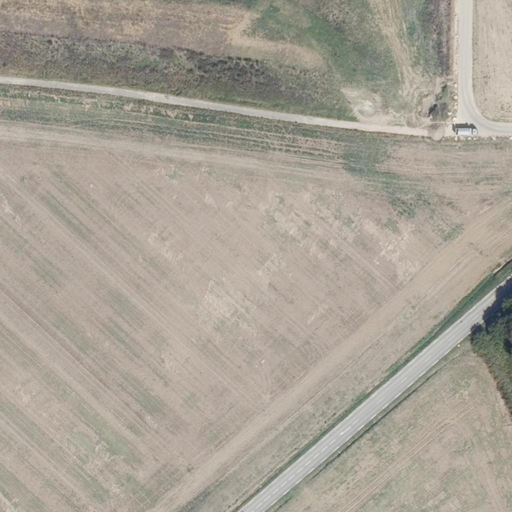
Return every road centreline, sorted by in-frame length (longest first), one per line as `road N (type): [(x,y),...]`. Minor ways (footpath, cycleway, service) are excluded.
road 1 (track): [(0,83),(395,132),(511,127)]
road 2 (primary): [(511,287),(250,511)]
road 3 (track): [(466,130),(467,0)]
